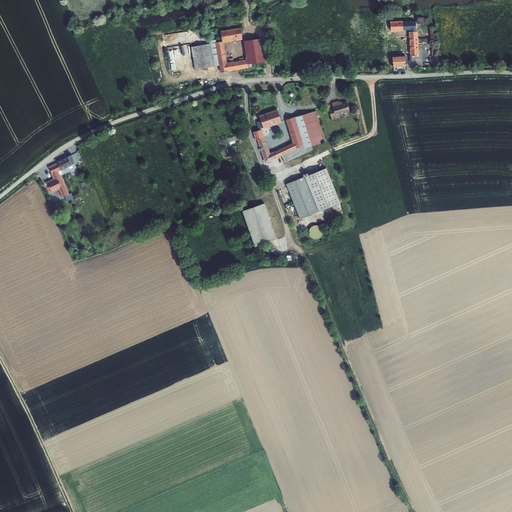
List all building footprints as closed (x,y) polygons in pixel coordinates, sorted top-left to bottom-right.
[(393,25),(393,32),(407,32),(407,24),(393,25)] [(221,65),(222,72),(236,70),(234,62),(227,63),(224,42),(243,39),(242,29),(222,32),(223,39),(217,39),(220,58),(221,65)] [(253,63),(266,61),(262,38),(245,41),(248,60),(248,64),(253,63)] [(194,69),(214,66),(213,58),(220,58),(217,39),(210,40),(210,44),(191,47),(194,69)] [(408,57),(395,57),(395,68),(408,68),(408,57)] [(239,61),(240,69),(253,67),(253,63),(248,64),(248,60),(239,61)] [(327,108),(330,117),(335,115),(334,113),(348,109),(345,99),(337,101),(336,99),(330,101),(332,106),(327,108)] [(315,109),(307,112),(317,142),(325,139),(315,109)] [(260,120),(262,126),(281,120),(277,110),(259,116),(260,120)] [(317,142),(307,112),(296,115),(305,144),(305,145),(307,145),(311,144),(317,142)] [(280,155),(286,153),(305,144),(296,115),(285,119),(293,142),(278,149),(280,155)] [(258,139),(266,162),(276,157),(274,151),(268,153),(260,129),(253,132),(256,140),(258,139)] [(268,169),(310,151),(307,145),(305,145),(305,144),(286,153),(288,157),(282,160),(280,155),(276,157),(266,162),(268,169)] [(250,146),(245,148),(246,151),(240,153),(256,196),(268,192),(250,146)] [(57,162),(57,163),(61,170),(63,174),(63,175),(76,169),(73,164),(76,163),(72,155),(68,157),(68,156),(57,162)] [(59,172),(61,170),(57,163),(49,167),(52,174),(51,174),(53,179),(47,182),(48,184),(51,191),(52,193),(59,190),(62,198),(65,196),(69,194),(61,176),(60,176),(59,172)] [(341,202),(327,167),(287,182),(300,217),(341,202)] [(69,194),(65,196),(69,203),(74,200),(71,194),(69,194)] [(256,245),(278,237),(265,201),(255,205),(243,209),(256,245)] [(309,231),(316,240),(323,234),(316,225),(309,231)]
